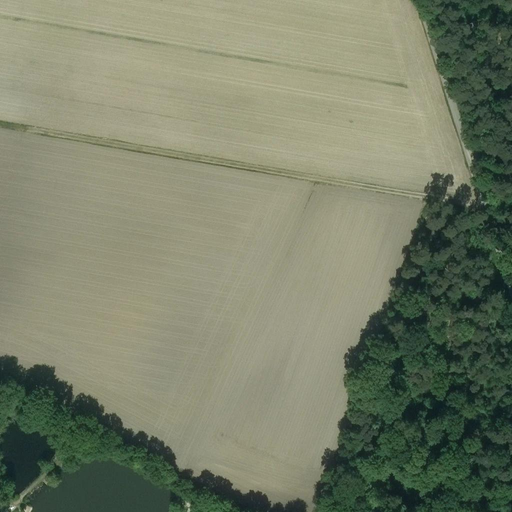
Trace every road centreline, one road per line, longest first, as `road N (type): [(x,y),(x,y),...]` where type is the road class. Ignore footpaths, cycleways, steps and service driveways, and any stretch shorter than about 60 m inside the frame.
road 1 (track): [(484,199),(469,203),(35,131)]
road 2 (unclassified): [(511,276),(422,0)]
